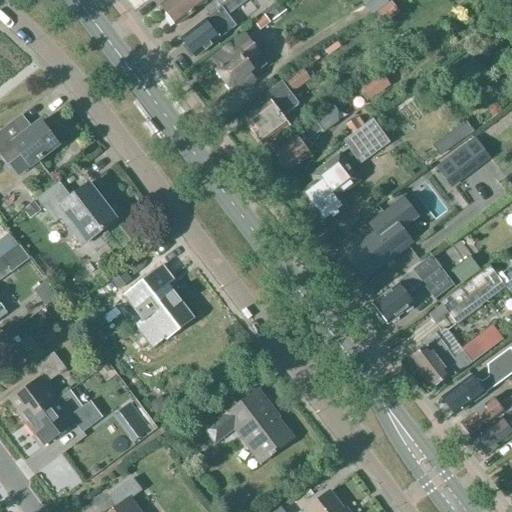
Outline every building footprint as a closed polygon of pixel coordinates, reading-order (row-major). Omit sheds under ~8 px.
[(169,0),(161,6),(167,14),(166,19),(170,25),(176,24),(177,26),(206,4),(203,0),(169,0)] [(196,58),(219,42),(218,41),(234,28),(226,17),(247,0),(229,0),(181,39),(196,58)] [(385,0),(366,0),(364,2),(372,14),(388,3),(385,0)] [(218,72),(231,90),(239,85),(242,89),(255,80),(250,74),(254,69),(265,61),(259,52),(245,36),(214,61),(220,71),(218,72)] [(294,92),(310,80),(302,70),(286,82),(294,92)] [(369,100),(390,85),(382,74),(361,88),(369,100)] [(282,117),(298,105),(282,82),(264,96),(270,104),(246,123),(262,146),(287,126),(282,117)] [(316,122),(273,153),(278,159),(278,164),(281,170),(287,170),(289,172),(312,155),(300,140),(306,136),(309,140),(323,130),(324,132),(338,122),(336,108),(334,104),(314,118),(316,122)] [(0,133),(0,155),(1,155),(9,166),(22,156),(31,167),(59,146),(41,122),(21,137),(12,125),(0,133)] [(467,122),(447,136),(454,146),(474,132),(467,122)] [(474,139),(435,169),(451,189),(490,159),(474,139)] [(322,177),(299,194),(324,226),(347,208),(339,197),(359,181),(339,155),(318,171),(322,177)] [(83,246),(116,221),(89,185),(71,199),(59,183),(36,200),(54,224),(62,218),(83,246)] [(347,252),(354,261),(351,263),(367,283),(415,247),(402,230),(418,218),(402,198),(368,223),(374,231),(347,252)] [(19,246),(0,260),(0,281),(29,259),(19,246)] [(434,299),(451,286),(430,257),(396,282),(397,285),(372,305),(378,314),(377,317),(381,321),(386,322),(387,325),(414,306),(405,294),(421,282),(434,299)] [(470,260),(454,272),(462,282),(477,270),(470,260)] [(165,342),(195,319),(167,286),(174,281),(164,267),(124,298),(142,322),(136,327),(152,348),(163,339),(165,342)] [(490,267),(441,304),(456,325),(505,288),(490,267)] [(124,270),(111,279),(118,289),(131,280),(124,270)] [(411,359),(433,388),(448,377),(450,380),(503,339),(493,325),(461,348),(448,331),(445,326),(441,330),(422,345),(425,348),(411,359)] [(27,337),(20,342),(27,352),(34,347),(27,337)] [(470,378),(441,398),(455,416),(511,374),(511,350),(510,348),(487,366),(489,378),(483,382),(470,378)] [(17,413),(26,425),(56,402),(49,391),(50,390),(46,384),(64,371),(52,354),(34,368),(42,378),(11,401),(19,412),(17,413)] [(204,413),(198,418),(205,427),(202,430),(215,446),(220,441),(236,429),(263,464),(288,444),(295,439),(279,419),(279,418),(258,391),(238,407),(228,394),(204,413)] [(472,438),(511,408),(511,397),(499,407),(493,399),(461,424),(472,438)] [(153,402),(151,407),(153,412),(158,414),(167,411),(169,406),(167,401),(162,399),(153,402)] [(64,413),(56,402),(26,425),(34,436),(36,435),(44,446),(75,424),(81,433),(99,419),(87,403),(70,416),(66,411),(64,413)] [(511,409),(500,419),(500,420),(473,440),(485,456),(511,436),(511,435),(511,409)] [(141,419),(126,430),(135,442),(150,431),(141,419)] [(118,508),(112,511),(138,511),(130,501),(143,491),(134,479),(110,497),(118,508)] [(344,511),(330,492),(303,511),(344,511)]
